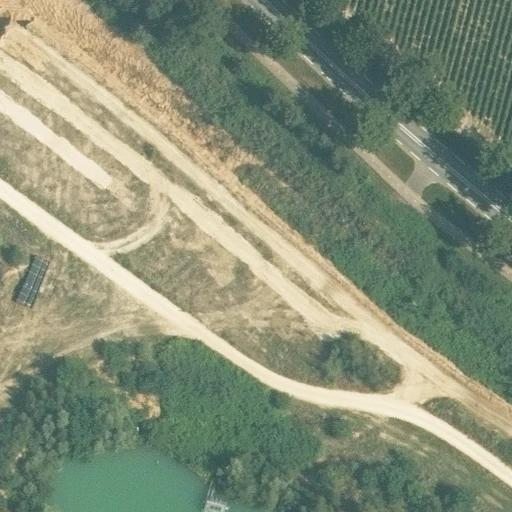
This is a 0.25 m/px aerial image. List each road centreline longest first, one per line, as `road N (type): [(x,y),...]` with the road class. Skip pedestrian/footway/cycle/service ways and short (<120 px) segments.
road 1 (track): [(0,191),(297,398),(413,408),(511,481)]
road 2 (secondary): [(511,221),(438,164),(264,0)]
